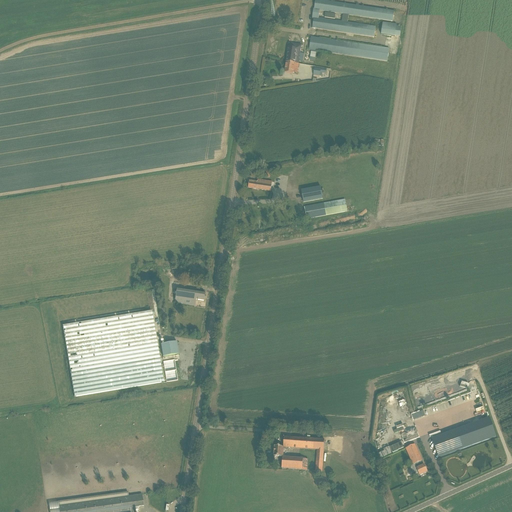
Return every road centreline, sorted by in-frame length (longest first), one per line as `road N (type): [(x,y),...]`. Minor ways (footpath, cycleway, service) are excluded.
road 1 (tertiary): [(182,511),(263,0)]
road 2 (track): [(223,251),(367,228),(373,219)]
